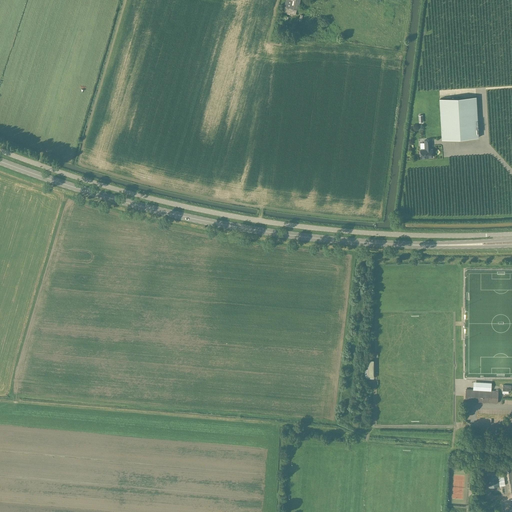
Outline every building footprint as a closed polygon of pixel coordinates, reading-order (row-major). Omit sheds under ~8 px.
[(285,0),(283,12),(295,15),(298,0),(285,0)] [(476,97),(439,99),(442,140),(478,137),(476,97)] [(431,147),(430,140),(424,140),(425,149),(420,150),(421,158),(425,158),(425,157),(433,157),(432,149),(430,149),(430,147),(431,147)] [(373,378),(374,360),(365,360),(364,378),(373,378)] [(474,382),(473,390),(491,391),(491,383),(474,382)] [(466,389),(466,397),(465,399),(465,401),(466,401),(497,403),(498,396),(498,391),(491,391),(473,390),(466,389)] [(488,473),(489,488),(499,486),(497,472),(488,473)]
